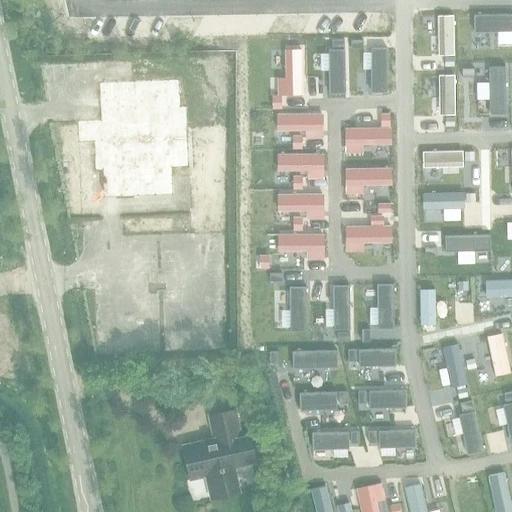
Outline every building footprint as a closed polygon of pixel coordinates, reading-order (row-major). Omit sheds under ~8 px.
[(511,17),(475,18),(475,34),(511,34),(511,17)] [(453,18),(438,19),(438,58),(453,57),(453,18)] [(387,96),(387,51),(370,51),(371,96),(387,96)] [(302,97),(301,52),(284,52),(285,80),(277,80),(278,98),(302,97)] [(345,96),(344,52),(330,52),(330,97),(345,96)] [(505,69),(489,69),(489,114),(506,114),(505,69)] [(455,117),(454,77),(439,78),(440,118),(455,117)] [(137,140),(141,126),(112,113),(107,126),(104,139),(103,154),(104,168),(106,182),(112,197),(112,207),(112,221),(113,235),(116,249),(121,262),(129,275),(137,285),(146,296),(158,305),(170,312),(183,317),(193,285),(181,282),(176,279),(168,273),(162,265),(155,257),(151,250),(147,240),(145,230),(143,221),(144,210),(144,199),(141,187),(138,178),(135,168),(135,156),(134,147),(137,140)] [(322,116),(276,117),(277,133),(305,133),(305,142),(322,141),(322,116)] [(391,147),(390,131),(345,131),(345,156),(363,156),(363,147),(391,147)] [(462,169),(462,152),(422,153),(423,170),(462,169)] [(323,156),(278,157),(278,173),(306,172),(307,181),(324,181),(323,156)] [(391,187),(391,171),(345,172),(345,197),(363,196),(363,188),(391,187)] [(464,211),(463,195),(423,196),(424,212),(464,211)] [(322,197),(277,198),(277,214),(306,213),(306,222),(323,222),(322,197)] [(391,246),(391,230),(346,230),(346,255),(363,255),(363,246),(391,246)] [(323,237),(277,238),(278,254),(306,253),(306,262),(323,262),(323,237)] [(489,254),(488,238),(446,239),(446,255),(489,254)] [(511,300),(511,282),(485,283),(486,301),(511,300)] [(392,288),(376,288),(377,330),(393,330),(392,288)] [(306,335),(305,289),(289,289),(290,335),(306,335)] [(349,289),(334,289),(334,333),(349,333),(349,289)] [(434,330),(434,293),(419,293),(419,330),(434,330)] [(509,376),(501,336),(486,339),(495,379),(509,376)] [(467,387),(458,346),(442,349),(451,390),(467,387)] [(395,353),(358,353),(358,370),(395,370),(395,353)] [(336,371),(335,354),(292,355),(293,372),(336,371)] [(405,395),(369,394),(369,413),(405,413),(405,395)] [(336,414),(336,396),(299,397),(299,415),(336,414)] [(236,467),(256,463),(250,435),(241,437),(236,411),(210,416),(216,443),(185,449),(190,475),(210,471),(215,497),(241,492),(236,467)] [(483,455),(474,415),(459,418),(467,458),(483,455)] [(415,433),(378,435),(379,452),(415,451),(415,433)] [(348,453),(348,435),(312,436),(312,454),(348,453)] [(511,511),(504,476),(489,479),(496,511),(511,511)] [(380,486),(356,491),(360,511),(377,511),(376,505),(384,503),(380,486)] [(426,511),(421,487),(405,491),(409,511),(426,511)] [(330,511),(325,489),(310,493),(314,511),(330,511)]
